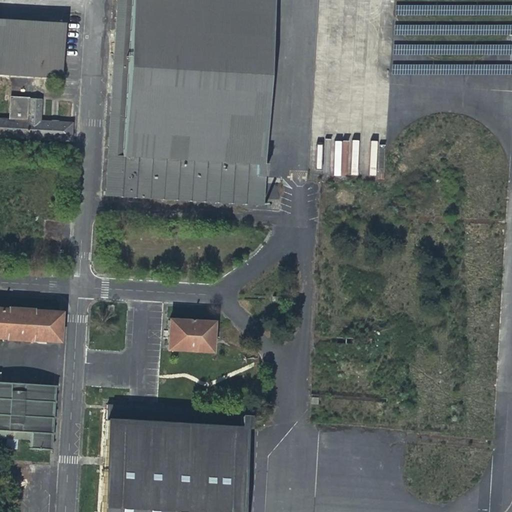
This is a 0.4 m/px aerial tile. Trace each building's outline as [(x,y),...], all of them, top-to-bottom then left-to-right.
[(278,0),(132,0),(126,155),(272,161),(278,0)] [(0,21),(0,76),(60,80),(63,25),(0,21)] [(10,100),(9,122),(37,123),(38,101),(10,100)] [(0,144),(71,148),(72,125),(37,123),(9,122),(0,121),(0,144)] [(0,303),(0,335),(58,339),(60,307),(0,303)] [(167,349),(209,351),(211,317),(169,314),(167,349)] [(56,384),(0,379),(0,429),(52,433),(56,384)] [(238,511),(243,428),(100,419),(93,511),(238,511)]
